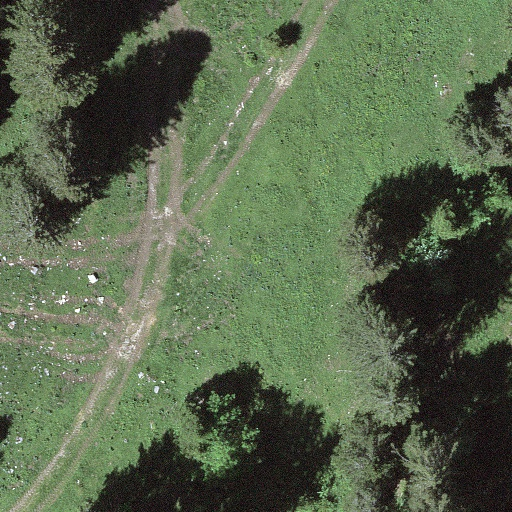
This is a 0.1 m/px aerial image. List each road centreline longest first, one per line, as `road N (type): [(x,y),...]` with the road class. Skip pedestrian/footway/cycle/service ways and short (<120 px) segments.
road 1 (track): [(155,45),(163,155),(145,300),(108,390),(22,511)]
road 2 (track): [(157,244),(320,0)]
